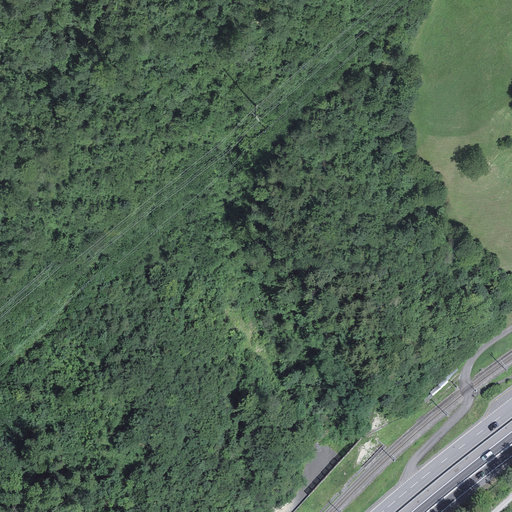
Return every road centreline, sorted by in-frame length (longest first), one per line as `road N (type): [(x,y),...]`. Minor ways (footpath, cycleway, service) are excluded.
road 1 (track): [(411,487),(417,455),(468,402),(468,363),(511,327)]
road 2 (primary): [(511,407),(382,511)]
road 3 (trunk): [(511,436),(418,511)]
